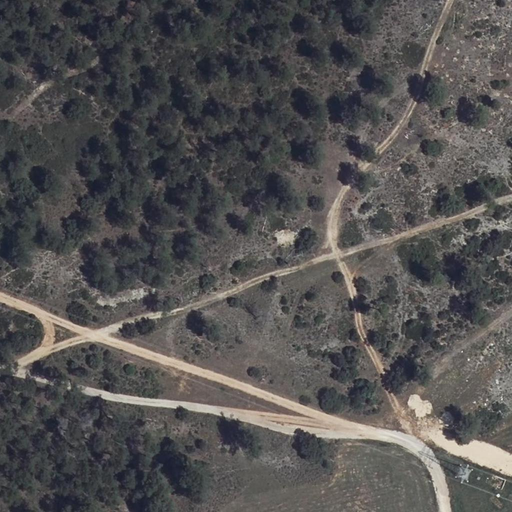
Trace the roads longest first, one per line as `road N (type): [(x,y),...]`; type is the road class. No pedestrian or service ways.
road 1 (track): [(0,290),(418,440),(437,456)]
road 2 (track): [(437,456),(0,376)]
